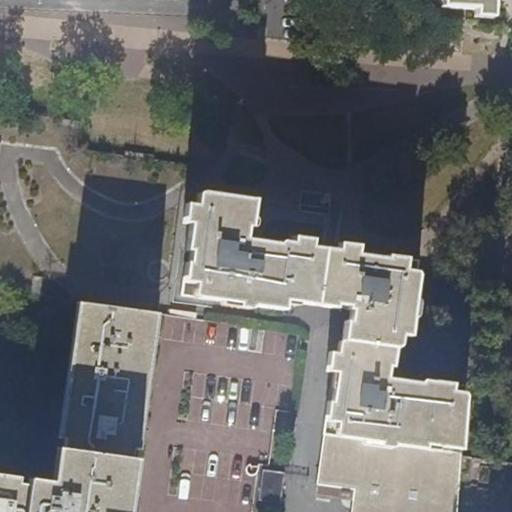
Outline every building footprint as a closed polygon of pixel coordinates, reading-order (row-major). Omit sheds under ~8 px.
[(423,0),(423,9),(432,10),(432,0),(423,0)] [(511,0),(432,0),(432,10),(461,12),(481,13),(481,0),(511,0)] [(480,22),(481,13),(461,12),(461,20),(480,22)] [(246,237),(252,199),(195,191),(193,205),(183,204),(180,223),(186,224),(182,250),(186,250),(185,262),(183,263),(179,296),(280,309),(281,300),(313,305),(321,249),(308,247),(309,240),(290,237),(289,242),(276,240),(276,241),(246,237)] [(335,251),(321,249),(313,305),(345,309),(352,258),(354,246),(335,244),(335,251)] [(456,511),(465,389),(386,378),(387,368),(390,368),(395,336),(407,337),(417,261),(384,257),(384,259),(370,257),(369,261),(352,258),(345,309),(349,310),(348,322),(342,321),(336,372),(341,373),(337,403),(329,402),(317,484),(357,489),(353,511),(456,511)] [(50,439),(68,302),(63,301),(44,438),(50,439)] [(0,511),(124,511),(132,459),(133,449),(152,314),(68,302),(50,439),(48,448),(43,487),(28,485),(19,484),(0,481),(0,511)] [(139,450),(158,315),(152,314),(133,449),(139,450)] [(29,478),(28,485),(43,487),(48,448),(43,448),(39,480),(29,478)] [(130,511),(138,460),(132,459),(124,511),(130,511)] [(284,504),(287,474),(266,472),(263,501),(284,504)] [(0,474),(0,481),(19,484),(20,477),(0,474)]
